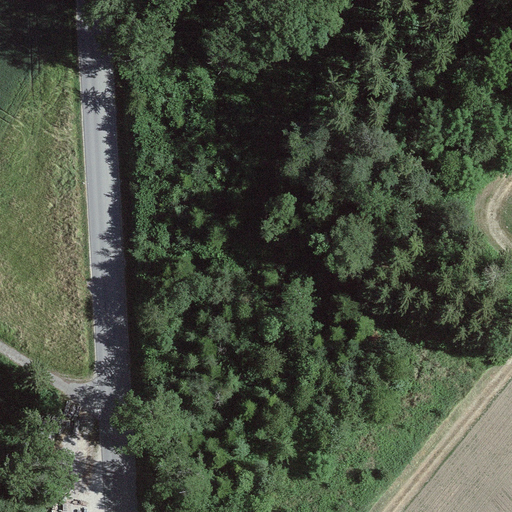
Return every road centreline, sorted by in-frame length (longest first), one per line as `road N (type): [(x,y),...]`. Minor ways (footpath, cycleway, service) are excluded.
road 1 (tertiary): [(85,0),(109,511)]
road 2 (track): [(511,368),(396,511)]
